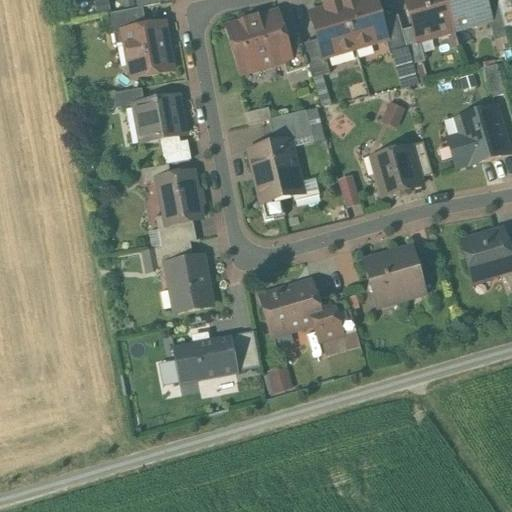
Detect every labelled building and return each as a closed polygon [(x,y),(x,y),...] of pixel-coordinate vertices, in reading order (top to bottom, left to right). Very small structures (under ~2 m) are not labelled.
[(158,0),(135,0),(137,9),(142,8),(159,5),(158,0)] [(373,0),(346,0),(340,2),(354,49),(384,40),(385,39),(380,21),(373,0)] [(405,0),(413,27),(417,41),(419,41),(453,30),(443,0),(405,0)] [(483,0),(443,0),(453,30),(487,20),(489,20),(485,7),(483,0)] [(511,6),(510,0),(495,0),(497,3),(505,29),(511,27),(511,6)] [(340,2),(325,6),(326,9),(310,14),(318,39),(323,58),(324,57),(354,49),(340,2)] [(505,29),(497,3),(485,7),(489,20),(487,20),(494,41),(507,37),(505,29)] [(137,9),(106,15),(110,36),(122,33),(122,32),(146,28),(142,8),(137,9)] [(276,13),(227,27),(241,74),(282,62),(290,60),(284,38),(276,13)] [(396,16),(380,21),(385,39),(384,40),(389,56),(407,50),(401,31),(396,16)] [(146,28),(122,32),(122,33),(125,46),(130,49),(132,62),(127,70),(138,77),(172,71),(169,55),(164,52),(162,41),(166,41),(163,24),(146,28)] [(417,41),(413,27),(401,31),(407,50),(411,65),(424,62),(419,41),(417,41)] [(298,34),(284,38),(290,60),(282,62),(286,75),(308,68),(301,44),(298,34)] [(318,39),(301,44),(308,68),(311,79),(329,73),(324,57),(323,58),(318,39)] [(496,66),(477,70),(486,100),(505,95),(496,66)] [(141,90),(113,95),(116,109),(134,106),(134,105),(143,103),(141,90)] [(143,103),(134,105),(134,106),(141,144),(184,136),(177,97),(143,103)] [(388,102),(381,120),(395,126),(403,109),(388,102)] [(268,109),(244,114),(247,126),(270,120),(268,109)] [(494,109),(456,121),(461,137),(448,141),(456,168),(469,164),(470,166),(508,155),(494,109)] [(305,112),(270,120),(276,145),(289,142),(289,143),(311,138),(305,112)] [(276,145),(248,152),(261,205),(293,197),(299,187),(289,143),(289,142),(276,145)] [(422,143),(408,148),(408,149),(409,148),(418,179),(432,176),(422,143)] [(408,149),(378,157),(380,163),(375,172),(383,198),(395,194),(399,196),(406,194),(408,190),(420,187),(418,179),(409,148),(408,149)] [(191,174),(158,180),(165,216),(167,226),(191,221),(190,215),(198,213),(198,208),(201,204),(199,192),(194,190),(191,174)] [(352,175),(337,178),(343,207),(358,204),(352,175)] [(191,221),(167,226),(165,216),(155,218),(161,248),(189,243),(196,242),(191,221)] [(502,231),(461,243),(471,279),(489,274),(490,276),(503,273),(511,270),(511,266),(511,262),(502,231)] [(161,248),(152,250),(156,269),(166,267),(166,266),(193,261),(189,243),(161,248)] [(395,252),(379,257),(364,262),(369,281),(367,291),(373,294),(377,309),(405,300),(405,301),(424,295),(410,248),(395,253),(395,252)] [(193,261),(166,266),(166,267),(175,313),(210,306),(201,259),(193,261)] [(511,262),(511,266),(511,270),(503,273),(510,295),(511,294),(511,262)] [(310,284),(260,299),(271,337),(315,324),(321,322),(317,308),(310,284)] [(346,299),(317,308),(321,322),(315,324),(320,342),(355,332),(346,299)] [(253,333),(231,337),(238,373),(259,368),(253,333)] [(231,337),(207,341),(206,336),(193,338),(194,344),(172,348),(179,386),(238,375),(238,373),(231,337)] [(266,369),(269,392),(290,389),(286,366),(266,369)]
